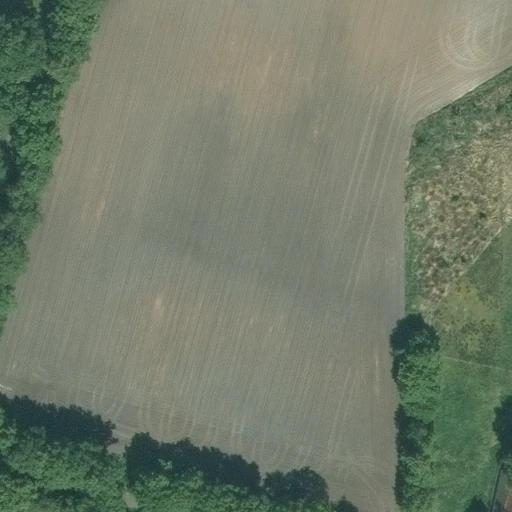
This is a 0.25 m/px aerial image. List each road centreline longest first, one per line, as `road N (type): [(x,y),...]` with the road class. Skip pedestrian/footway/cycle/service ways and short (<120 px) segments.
road 1 (residential): [(55,0),(0,200)]
road 2 (unclassified): [(0,462),(178,511)]
